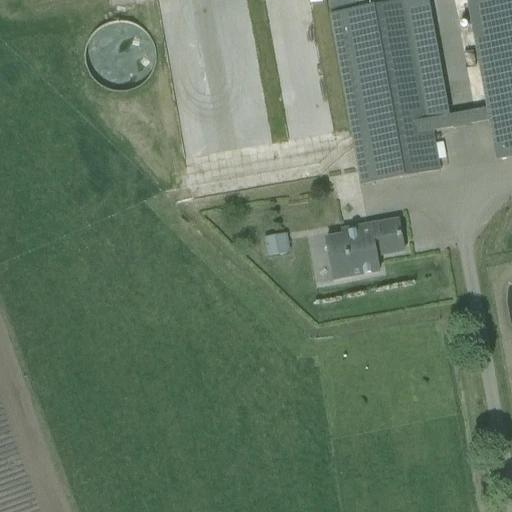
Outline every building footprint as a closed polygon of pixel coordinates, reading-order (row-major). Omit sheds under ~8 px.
[(511,0),(469,0),(489,110),(431,121),(433,132),(491,122),(493,134),(494,134),(499,162),(511,159),(511,0)] [(433,132),(431,121),(409,1),(330,15),(361,186),(440,172),(433,132)] [(154,60),(155,54),(154,48),(152,41),(149,37),(145,32),(140,27),(135,25),(127,23),(121,23),(115,24),(111,25),(105,28),(100,33),(97,37),(94,42),(93,48),(92,55),(93,60),(95,67),(98,73),(102,77),(108,82),(114,84),(119,85),(125,86),(130,85),(135,83),(141,80),(145,77),(150,71),(152,67),(154,60)] [(342,232),(343,237),(326,240),(334,282),(379,274),(376,256),(382,254),(383,257),(404,253),(398,222),(342,232)] [(278,255),(275,237),(263,239),(267,257),(278,255)]
